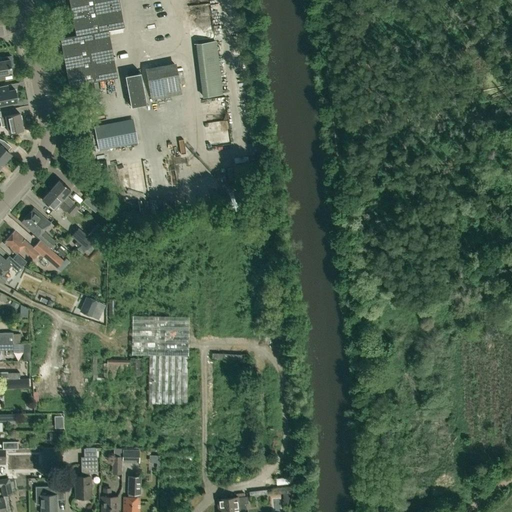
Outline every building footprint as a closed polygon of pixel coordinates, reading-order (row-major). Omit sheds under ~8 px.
[(69,0),(76,35),(60,38),(70,86),(118,77),(109,30),(124,27),(119,0),(69,0)] [(202,97),(222,94),(215,41),(195,43),(202,97)] [(11,66),(13,66),(11,56),(5,57),(5,59),(0,59),(0,74),(4,73),(6,80),(12,78),(11,72),(12,72),(11,66)] [(178,65),(148,71),(153,98),(183,92),(178,65)] [(131,107),(147,104),(141,73),(125,75),(131,107)] [(15,89),(8,90),(7,84),(0,85),(0,104),(17,101),(15,89)] [(212,149),(234,146),(229,111),(211,113),(213,123),(218,122),(220,132),(210,133),(212,149)] [(6,115),(2,116),(0,117),(2,126),(8,125),(9,132),(23,129),(20,112),(6,115)] [(99,147),(138,142),(134,117),(96,123),(99,147)] [(0,162),(2,164),(11,154),(1,144),(4,140),(0,138),(0,162)] [(51,189),(76,211),(79,207),(74,202),(74,201),(66,194),(71,189),(60,179),(51,189)] [(72,215),(76,211),(51,189),(42,199),(54,209),(58,204),(66,211),(67,210),(72,215)] [(95,212),(99,207),(96,204),(87,196),(83,201),(92,209),(95,212)] [(50,246),(55,240),(43,230),(50,222),(34,208),(22,222),(50,246)] [(94,241),(78,227),(71,236),(87,249),(94,241)] [(33,248),(15,231),(4,242),(17,253),(22,248),(28,253),(28,254),(34,259),(39,252),(57,267),(63,261),(40,240),(33,248)] [(6,260),(0,254),(0,276),(1,277),(11,265),(18,271),(22,267),(10,256),(6,260)] [(60,271),(69,261),(66,258),(57,268),(60,271)] [(104,305),(87,297),(80,311),(98,319),(104,305)] [(149,378),(187,378),(188,356),(189,316),(132,316),(132,354),(182,355),(149,355),(149,378)] [(0,342),(20,343),(20,334),(13,334),(13,332),(0,332),(0,342)] [(13,352),(23,352),(23,350),(23,343),(13,343),(13,352)] [(107,358),(107,379),(119,379),(119,378),(119,372),(130,373),(130,375),(141,375),(141,358),(130,357),(130,359),(107,358)] [(187,378),(149,378),(148,403),(187,404),(187,378)] [(0,388),(19,388),(18,379),(10,379),(0,379),(0,388)] [(43,474),(54,474),(54,448),(42,448),(43,474)] [(138,449),(122,449),(122,461),(138,462),(138,449)] [(112,455),(111,473),(121,473),(121,456),(112,455)] [(89,476),(89,472),(97,471),(96,456),(84,457),(84,464),(81,464),(82,472),(82,476),(75,476),(76,497),(77,497),(78,499),(83,499),(84,497),(91,497),(90,476),(89,476)] [(293,483),(292,474),(276,475),(277,483),(293,483)] [(140,492),(140,477),(129,476),(129,497),(124,497),(123,511),(138,511),(139,497),(138,497),(138,492),(140,492)] [(11,493),(8,478),(0,479),(0,485),(1,485),(3,495),(11,493)] [(64,499),(63,486),(49,487),(36,487),(36,504),(40,504),(40,511),(56,511),(56,500),(64,499)] [(291,494),(292,486),(276,487),(271,488),(271,495),(277,494),(283,493),(283,502),(290,502),(289,494),(291,494)] [(110,496),(110,488),(103,488),(103,496),(102,496),(101,511),(116,511),(118,497),(110,496)] [(236,497),(217,499),(218,511),(238,511),(239,509),(244,508),(244,503),(248,503),(247,496),(245,496),(244,493),(236,494),(236,497)]
